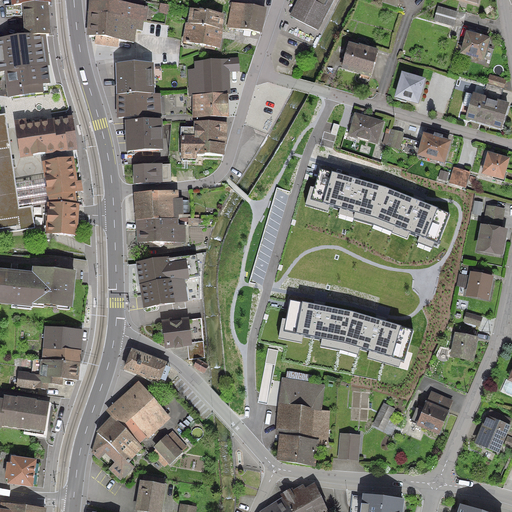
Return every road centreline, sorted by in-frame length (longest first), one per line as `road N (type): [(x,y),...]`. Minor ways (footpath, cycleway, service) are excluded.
road 1 (residential): [(243,431),(253,410),(253,338),(313,135),(334,94)]
road 2 (residential): [(255,70),(231,161),(213,178),(112,189)]
road 3 (primary): [(74,0),(112,189)]
road 4 (residential): [(334,94),(511,144)]
road 5 (primary): [(115,333),(73,500)]
road 6 (residential): [(115,333),(177,363),(243,431)]
road 7 (residential): [(499,334),(436,485)]
road 8 (residential): [(275,468),(436,485)]
road 9 (primary): [(112,189),(115,333)]
